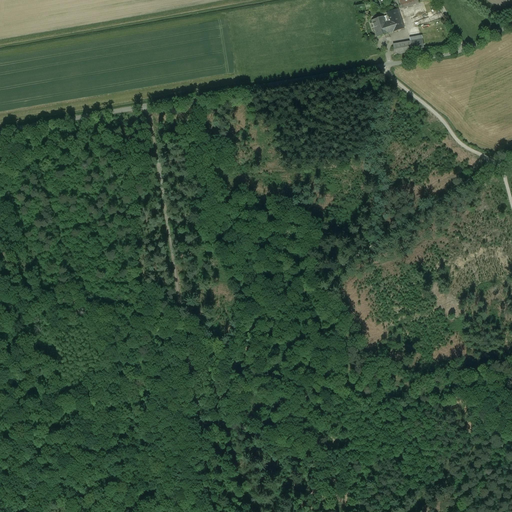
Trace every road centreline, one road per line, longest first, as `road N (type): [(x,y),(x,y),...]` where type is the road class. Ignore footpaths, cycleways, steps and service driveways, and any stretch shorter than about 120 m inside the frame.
road 1 (track): [(0,499),(496,161)]
road 2 (unclassified): [(0,132),(463,49)]
road 3 (track): [(148,107),(211,511)]
road 4 (track): [(496,161),(465,147),(384,66)]
